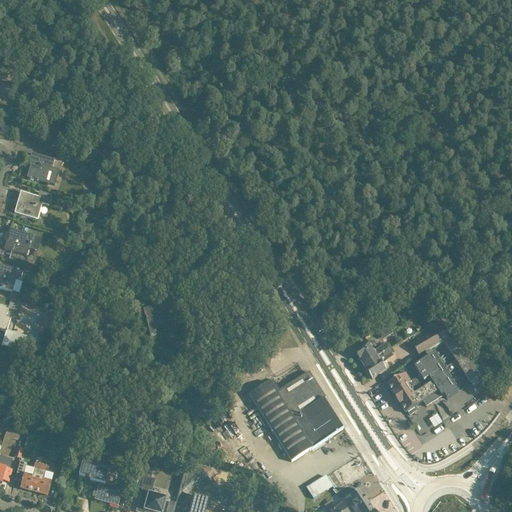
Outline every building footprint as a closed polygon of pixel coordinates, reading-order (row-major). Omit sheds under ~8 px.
[(48,184),(55,161),(31,154),(29,164),(33,165),(32,169),(30,169),(27,178),(48,184)] [(92,192),(87,195),(84,197),(85,200),(88,204),(96,199),(92,192)] [(14,214),(38,221),(42,205),(49,206),(51,196),(39,193),(38,198),(20,193),(14,214)] [(4,250),(27,257),(33,236),(10,229),(4,250)] [(0,288),(12,292),(15,281),(20,282),(22,272),(0,265),(0,288)] [(57,279),(55,277),(51,273),(45,279),(48,283),(50,285),(57,279)] [(143,310),(145,319),(150,337),(173,331),(172,326),(182,323),(175,298),(160,302),(162,306),(158,307),(158,306),(143,310)] [(0,330),(6,332),(10,319),(6,318),(9,308),(0,305),(0,330)] [(429,334),(440,329),(436,322),(426,328),(429,334)] [(393,333),(390,328),(380,334),(383,339),(393,333)] [(420,356),(449,339),(442,328),(413,345),(420,356)] [(31,355),(35,340),(13,333),(8,349),(26,354),(31,355)] [(439,350),(460,382),(478,370),(456,335),(448,340),(450,343),(439,350)] [(355,353),(364,366),(392,348),(390,345),(387,347),(386,345),(375,352),(369,344),(355,353)] [(392,348),(364,366),(373,380),(387,371),(379,358),(383,355),(386,360),(393,355),(395,354),(392,348)] [(416,379),(411,382),(406,374),(388,385),(393,394),(400,406),(401,406),(406,414),(409,412),(410,414),(415,411),(413,409),(424,403),(427,408),(443,398),(445,396),(447,400),(459,392),(434,355),(415,368),(424,383),(425,382),(428,387),(421,392),(420,390),(423,388),(416,379)] [(249,396),(291,463),(343,430),(323,400),(325,399),(308,373),(276,394),(270,383),(249,396)] [(11,418),(0,414),(0,424),(9,427),(11,418)] [(42,425),(34,423),(32,433),(39,434),(42,425)] [(23,449),(18,448),(15,457),(20,459),(23,449)] [(32,477),(24,475),(20,489),(33,493),(43,459),(37,458),(35,464),(32,477)] [(43,459),(33,493),(47,497),(51,482),(43,480),(46,472),(45,472),(48,461),(43,459)] [(151,480),(155,463),(143,460),(139,477),(151,480)] [(109,469),(82,462),(79,477),(88,479),(88,481),(89,481),(86,491),(93,493),(96,483),(99,483),(94,500),(117,506),(117,507),(118,507),(121,494),(103,489),(109,469)] [(8,483),(12,471),(0,468),(0,483),(2,484),(3,482),(8,483)] [(211,485),(224,488),(225,482),(233,483),(235,472),(215,468),(211,485)] [(331,486),(325,477),(306,489),(313,500),(320,496),(318,493),(331,486)] [(143,487),(139,503),(136,511),(144,511),(148,511),(162,511),(166,498),(150,493),(151,489),(143,487)] [(359,490),(345,500),(352,511),(353,511),(368,503),(359,490)] [(172,511),(175,504),(169,502),(166,511),(172,511)] [(373,511),(368,503),(353,511),(373,511)]
